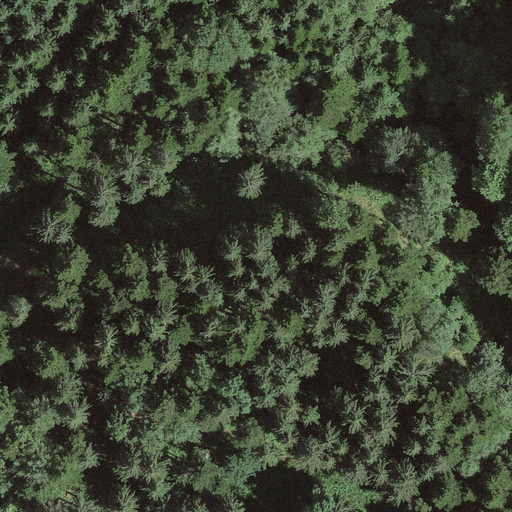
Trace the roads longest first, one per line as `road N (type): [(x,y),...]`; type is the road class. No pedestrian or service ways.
road 1 (track): [(93,401),(297,453),(462,511)]
road 2 (track): [(16,253),(151,511)]
road 3 (track): [(0,257),(135,223)]
road 4 (track): [(135,223),(266,190)]
